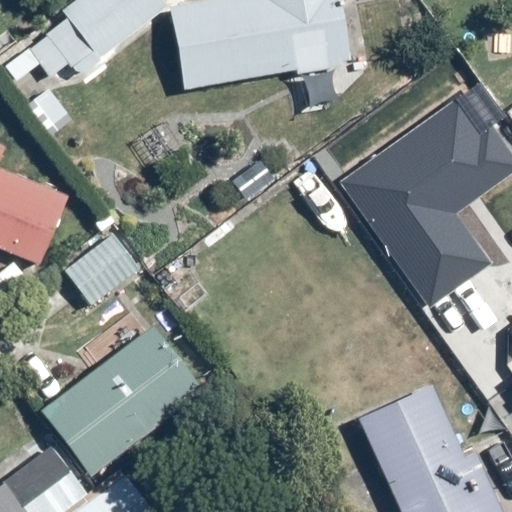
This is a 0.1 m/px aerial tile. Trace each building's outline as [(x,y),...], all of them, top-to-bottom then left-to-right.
[(74,0),(61,10),(66,16),(0,65),(0,66),(10,80),(34,62),(46,78),(65,64),(74,76),(162,9),(154,0),(74,0)] [(53,0),(61,10),(74,0),(53,0)] [(206,0),(164,7),(179,90),(344,60),(333,0),(206,0)] [(70,118),(45,87),(19,109),(44,139),(70,118)] [(450,101),(335,184),(426,309),(489,264),(453,214),(511,171),(511,158),(489,126),(475,135),(450,101)] [(0,168),(0,250),(36,265),(65,195),(0,168)] [(113,228),(59,268),(87,305),(140,266),(113,228)] [(0,283),(0,306),(11,298),(0,283)] [(149,325),(36,410),(87,477),(200,391),(149,325)] [(427,388),(355,420),(396,511),(498,511),(472,453),(460,459),(427,388)] [(96,486),(63,511),(147,511),(115,471),(96,486)]
